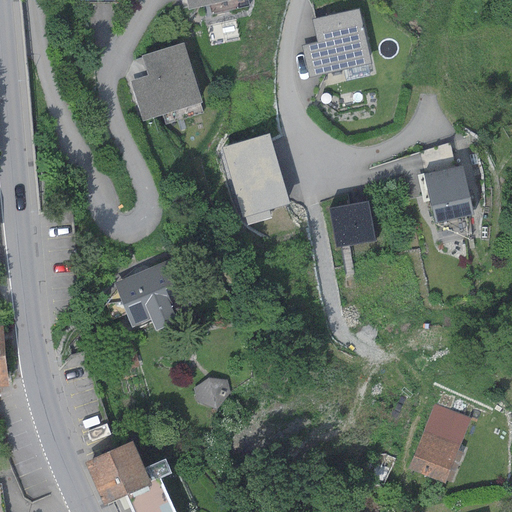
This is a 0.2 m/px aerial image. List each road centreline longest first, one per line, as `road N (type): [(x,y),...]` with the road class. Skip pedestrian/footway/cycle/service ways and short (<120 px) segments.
road 1 (residential): [(149,0),(108,82),(149,203),(144,223),(125,231),(109,221),(54,100),(33,0)]
road 2 (tertiary): [(0,27),(37,381),(86,511)]
road 3 (residential): [(428,97),(414,133),(382,152),(350,157),(316,140),(287,84),(298,0)]
